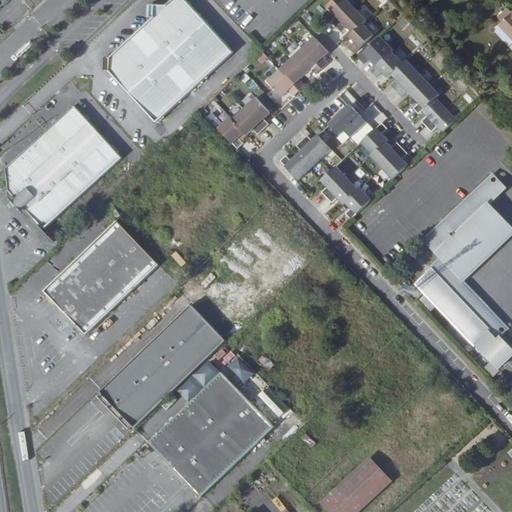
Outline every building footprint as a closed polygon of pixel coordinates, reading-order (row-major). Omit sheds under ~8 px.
[(151,20),(111,58),(110,71),(157,123),(234,52),(186,0),(173,0),(167,6),(155,5),(155,17),(151,20)] [(337,28),(357,9),(348,0),(344,0),(332,12),(337,18),(332,22),(337,28)] [(352,34),(363,23),(367,19),(357,9),(337,28),(343,33),(348,28),(352,34)] [(511,14),(500,26),(511,38),(511,14)] [(363,23),(352,34),(349,37),(354,42),(348,47),(354,54),(375,35),(363,23)] [(303,48),(323,69),(329,63),(324,58),(330,53),(315,36),(303,48)] [(291,59),(307,75),(312,69),(317,75),(323,69),(303,48),(291,59)] [(392,75),(404,63),(393,51),(371,71),(377,78),(383,73),(388,79),(392,75)] [(256,59),(262,64),(268,58),(262,53),(256,59)] [(280,69),(300,91),(306,85),(301,80),(307,75),(291,59),(280,69)] [(397,92),(418,71),(408,60),(404,63),(392,75),(397,80),(391,86),(397,92)] [(294,96),(300,91),(280,69),(268,81),(283,97),(289,91),(294,96)] [(413,98),(429,82),(418,71),(397,92),(403,97),(408,92),(413,98)] [(425,109),(437,98),(441,94),(429,82),(413,98),(419,104),(414,108),(420,114),(422,112),(425,109)] [(244,108),(264,129),(270,124),(265,119),(271,113),(256,97),(244,108)] [(427,127),(447,108),(437,98),(425,109),(422,112),(427,117),(422,121),(427,127)] [(5,169),(8,191),(16,199),(24,208),(47,233),(124,159),(75,106),(5,169)] [(233,119),(246,133),(248,135),(254,130),(259,135),(264,129),(244,108),(233,119)] [(447,108),(427,127),(432,132),(437,127),(442,133),(457,119),(447,108)] [(240,138),(246,133),(233,119),(231,116),(218,128),(239,149),(244,143),(240,138)] [(373,155),(388,142),(389,140),(383,133),(388,129),(383,123),(362,143),(373,155)] [(308,135),(302,141),(321,160),(332,150),(318,135),(313,140),(308,135)] [(321,160),(302,141),(297,146),(302,151),(296,156),(310,170),(321,160)] [(382,168),(403,148),(398,143),(393,147),(388,142),(373,155),(371,157),(382,168)] [(403,148),(382,168),(393,179),(409,164),(403,158),(408,154),(403,148)] [(310,170),(296,156),(292,161),(287,156),(281,161),(299,181),(310,170)] [(322,192),(327,197),(348,177),(337,166),(321,181),(328,187),(322,192)] [(348,177),(327,197),(332,203),(337,198),(344,205),(346,203),(350,199),(360,190),(348,177)] [(500,330),(495,322),(489,314),(482,307),(481,308),(473,300),(474,298),(475,297),(476,296),(476,295),(475,293),(464,282),(511,236),(511,225),(499,213),(511,200),(511,192),(502,181),(482,195),(460,212),(427,242),(442,258),(432,268),(433,270),(418,284),(477,346),(498,368),(511,355),(511,347),(499,334),(500,333),(500,332),(500,331),(500,330)] [(350,199),(346,203),(351,209),(346,214),(351,220),(373,199),(362,188),(360,190),(350,199)] [(16,199),(13,201),(22,210),(24,208),(16,199)] [(360,238),(386,215),(378,206),(352,229),(360,238)] [(87,335),(160,265),(118,221),(45,291),(49,296),(87,335)] [(136,428),(227,341),(192,305),(101,392),(136,428)] [(201,497),(275,427),(223,372),(149,442),(201,497)] [(333,511),(357,511),(390,482),(370,460),(325,502),(333,511)]
